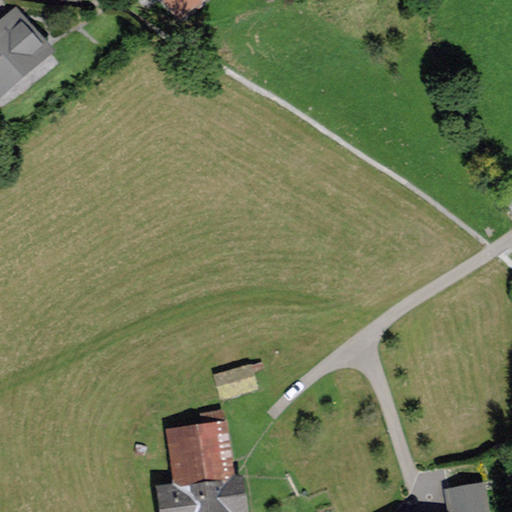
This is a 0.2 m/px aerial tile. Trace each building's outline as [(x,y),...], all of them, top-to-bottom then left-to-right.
[(191,0),(173,0),(181,9),(191,0)] [(0,34),(0,81),(3,84),(41,51),(15,21),(0,34)] [(255,388),(249,369),(217,378),(223,397),(255,388)] [(188,428),(168,431),(176,490),(227,483),(219,430),(224,429),(222,413),(201,416),(204,432),(189,434),(188,428)] [(242,511),(238,482),(227,483),(176,490),(163,492),(165,511),(242,511)] [(484,511),(481,489),(450,494),(452,511),(484,511)]
